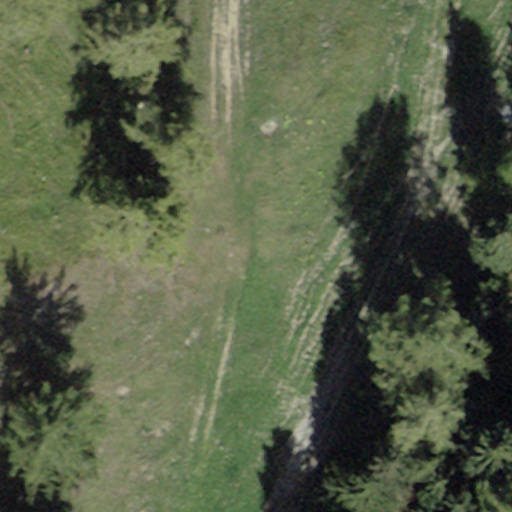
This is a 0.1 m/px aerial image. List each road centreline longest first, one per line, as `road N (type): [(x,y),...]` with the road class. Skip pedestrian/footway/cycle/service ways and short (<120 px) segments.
road 1 (track): [(443,0),(414,203),(272,511)]
road 2 (track): [(218,0),(212,41),(235,245),(202,410),(163,511)]
